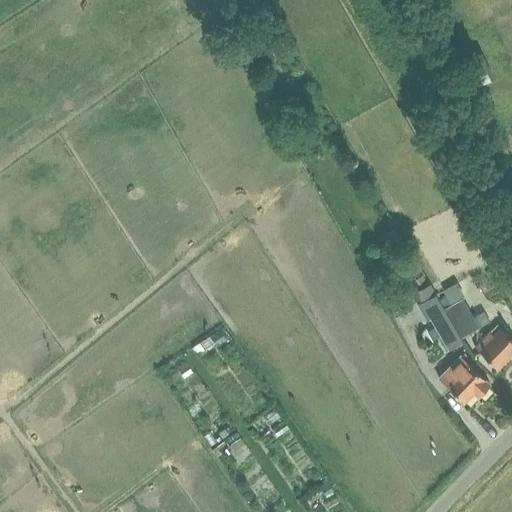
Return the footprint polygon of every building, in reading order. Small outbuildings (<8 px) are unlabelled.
[(248,34),(245,29),(233,36),(244,55),(261,45),(252,31),(248,34)] [(479,53),(461,62),(473,87),(491,79),(479,53)] [(394,228),(383,234),(387,242),(398,236),(394,228)] [(461,337),(437,294),(430,282),(415,291),(421,302),(415,305),(424,320),(429,317),(448,350),(463,341),(461,337)] [(479,326),(462,298),(453,303),(445,289),(437,294),(461,337),(479,326)] [(478,350),(482,354),(497,368),(511,352),(511,337),(504,330),(495,339),(488,332),(475,346),(479,350),(478,350)] [(197,355),(204,350),(200,343),(192,347),(197,355)] [(438,378),(464,402),(474,392),(478,396),(490,384),(461,355),(438,378)] [(263,416),(269,424),(280,416),(274,408),(263,416)] [(329,484),(320,489),(324,496),(333,491),(329,484)]
